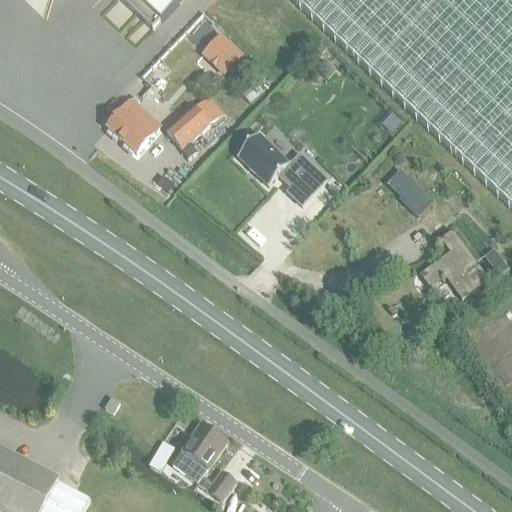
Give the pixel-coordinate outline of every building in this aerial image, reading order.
[(138,15),(144,20),(141,23),(152,33),(160,24),(161,25),(184,0),(117,0),(136,17),(138,15)] [(511,0),(284,0),(511,216),(511,0)] [(221,38),(211,49),(233,70),(243,60),(221,38)] [(323,63),(315,72),(328,84),(336,75),(323,63)] [(255,87),(242,98),(251,108),(263,97),(255,87)] [(135,157),(144,145),(158,128),(136,110),(139,106),(135,102),(130,105),(107,133),(135,157)] [(208,103),(194,113),(208,131),(222,120),(208,103)] [(179,154),(208,131),(194,113),(165,136),(179,154)] [(259,139),(237,161),(269,191),(279,180),(291,193),(287,197),(302,211),(327,185),(312,171),(302,182),(289,170),(290,169),(259,139)] [(400,174),(387,188),(401,202),(399,204),(418,222),(433,206),(400,174)] [(461,305),(489,285),(452,236),(440,245),(449,258),(419,280),(430,294),(445,283),(461,305)] [(499,281),(509,273),(494,254),(484,261),(499,281)] [(105,414),(114,418),(121,404),(113,399),(105,414)] [(189,447),(172,472),(197,489),(223,508),(238,490),(219,476),(211,488),(200,480),(212,462),(215,465),(227,448),(201,429),(188,446),(189,447)] [(161,477),(175,453),(163,446),(149,470),(161,477)] [(0,511),(85,511),(89,506),(56,488),(59,483),(0,452),(0,511)]
